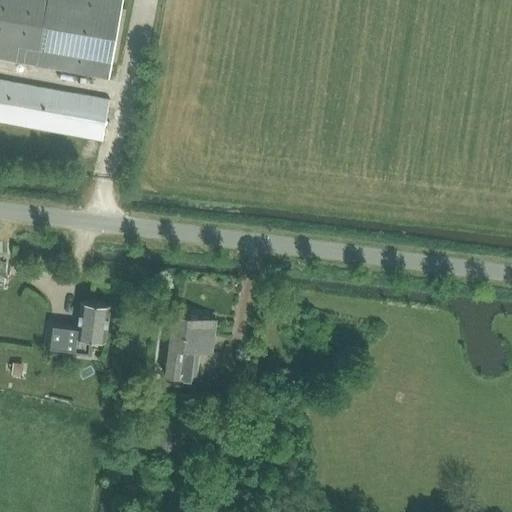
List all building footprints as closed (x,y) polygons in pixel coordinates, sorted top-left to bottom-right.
[(0,0),(0,58),(109,78),(122,0),(0,0)] [(0,123),(32,129),(101,142),(109,101),(0,80),(0,123)] [(92,82),(90,90),(111,93),(112,85),(92,82)] [(108,303),(79,300),(76,323),(48,320),(45,346),(85,351),(86,337),(103,340),(108,303)] [(165,375),(197,379),(201,352),(210,353),(214,317),(172,313),(165,375)] [(14,362),(13,374),(24,375),(25,363),(14,362)] [(157,391),(150,454),(183,459),(190,395),(157,391)]
